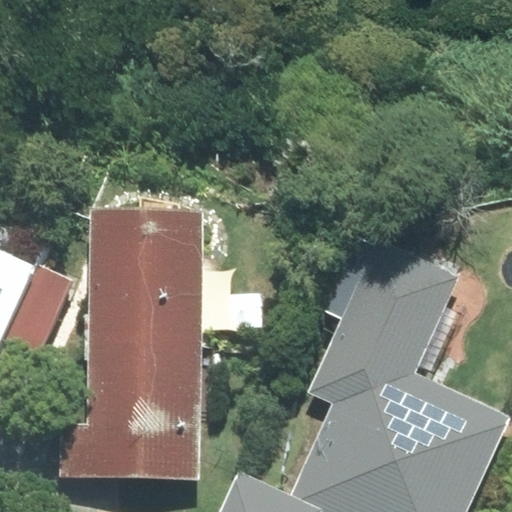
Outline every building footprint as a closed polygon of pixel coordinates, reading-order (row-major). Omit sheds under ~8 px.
[(110,343),(221,346),(225,215),(114,212),(110,343)] [(0,362),(47,264),(0,241),(0,362)] [(304,497),(254,474),(235,511),(336,511),(476,511),(511,437),(511,419),(420,377),(466,281),(394,248),(326,392),(348,403),(304,497)] [(54,356),(88,283),(53,266),(18,339),(54,356)] [(78,477),(217,481),(221,346),(110,343),(108,421),(79,420),(78,477)]
